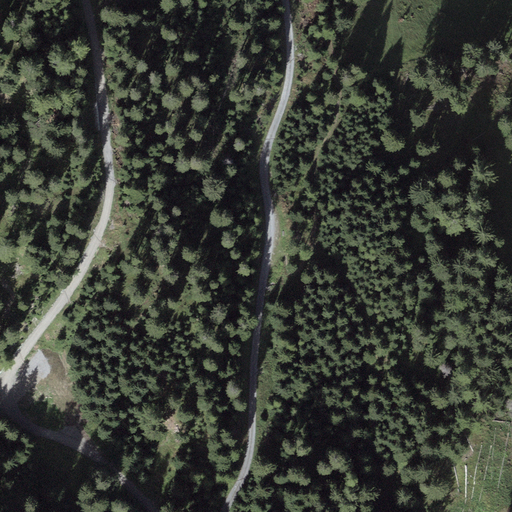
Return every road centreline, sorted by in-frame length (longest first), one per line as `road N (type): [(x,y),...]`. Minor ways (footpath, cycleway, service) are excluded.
road 1 (track): [(87,0),(109,154),(104,222),(70,291),(9,369),(4,391),(23,424),(65,436),(154,511)]
road 2 (track): [(264,269),(271,226),(264,153),(291,71),(288,0)]
road 3 (track): [(224,511),(244,475),(264,269)]
